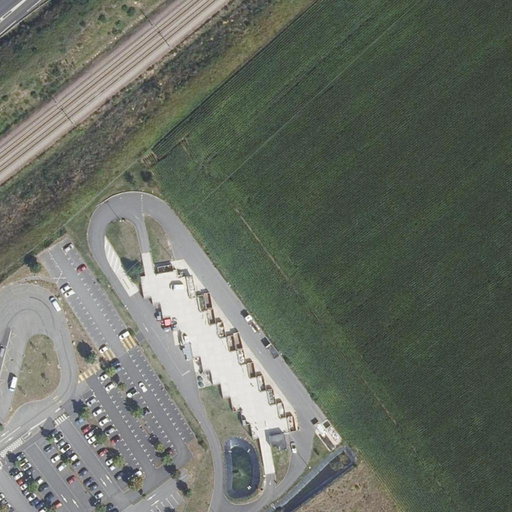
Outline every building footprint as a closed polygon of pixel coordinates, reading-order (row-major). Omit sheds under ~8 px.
[(146,255),(141,256),(144,277),(140,278),(143,299),(151,298),(152,304),(158,303),(161,322),(170,320),(172,329),(165,330),(166,336),(175,334),(177,349),(185,348),(184,344),(190,343),(192,360),(199,359),(201,372),(207,371),(209,381),(213,380),(214,384),(219,384),(221,400),(229,399),(231,414),(239,412),(241,426),(250,425),(252,437),(263,436),(266,435),(268,448),(277,447),(278,454),(289,452),(286,436),(289,436),(286,419),(279,420),(276,406),(268,407),(265,392),(259,393),(256,379),(248,380),(246,366),(237,367),(235,351),(229,352),(227,338),(218,340),(216,325),(209,326),(206,311),(198,313),(196,298),(187,299),(184,277),(177,278),(176,271),(155,274),(151,254),(146,255)] [(138,295),(128,278),(123,281),(133,298),(138,295)] [(299,431),(295,412),(287,413),(290,432),(299,431)] [(341,439),(330,424),(325,428),(336,442),(341,439)] [(333,445),(322,430),(317,434),(328,449),(333,445)]
